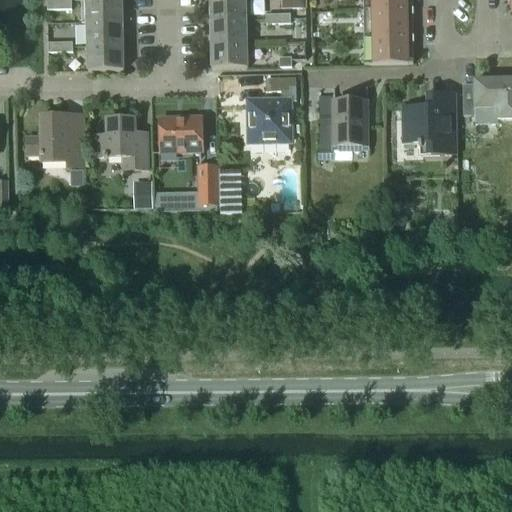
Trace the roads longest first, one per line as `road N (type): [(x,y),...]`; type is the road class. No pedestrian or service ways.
road 1 (secondary): [(3,393),(434,391)]
road 2 (residential): [(167,89),(0,88)]
road 3 (residential): [(312,83),(423,79),(447,48)]
